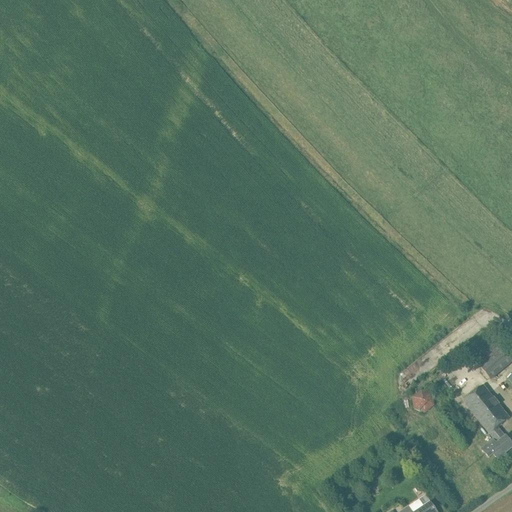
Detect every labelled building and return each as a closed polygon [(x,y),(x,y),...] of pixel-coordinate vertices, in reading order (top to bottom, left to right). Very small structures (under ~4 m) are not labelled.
[(511,363),(511,360),(496,342),(474,361),(491,381),(511,363)] [(491,433),(491,434),(498,428),(509,419),(499,406),(499,405),(494,399),(483,386),(463,401),(490,434),(491,433)] [(432,394),(421,391),(412,398),(414,410),(426,414),(435,406),(432,394)] [(498,428),(491,434),(495,438),(481,450),(489,460),(494,456),(499,462),(506,456),(505,455),(511,448),(511,444),(506,437),(505,438),(498,428)] [(399,448),(396,442),(388,446),(392,452),(399,448)] [(436,511),(430,503),(416,511),(412,511),(411,509),(407,511),(393,511),(391,511),(436,511)]
